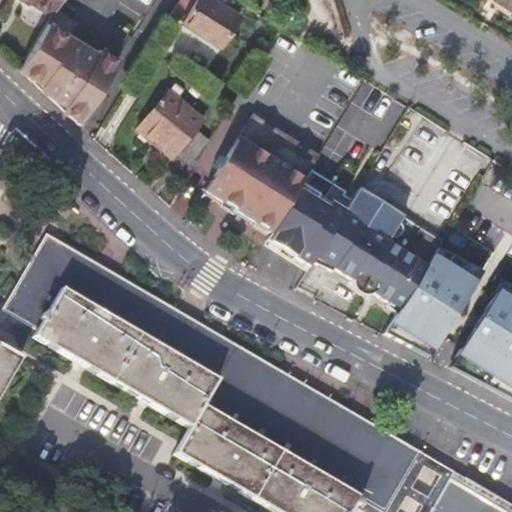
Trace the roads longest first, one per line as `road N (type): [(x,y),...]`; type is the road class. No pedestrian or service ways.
road 1 (tertiary): [(511,441),(202,278),(66,157)]
road 2 (unknown): [(314,91),(261,94),(245,104),(154,235)]
road 3 (unclassified): [(66,157),(164,0)]
road 4 (unclassified): [(368,67),(511,155)]
road 5 (unclassified): [(511,65),(400,0)]
